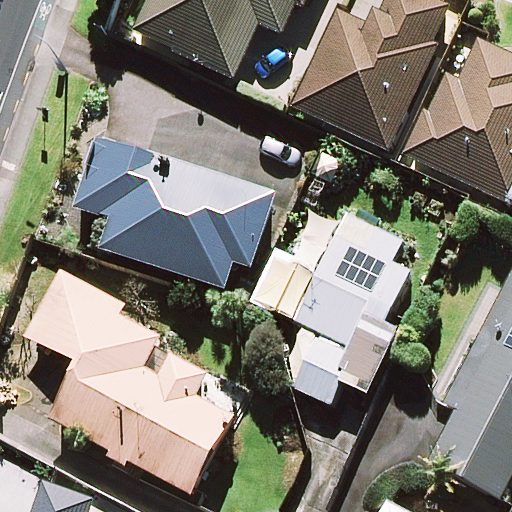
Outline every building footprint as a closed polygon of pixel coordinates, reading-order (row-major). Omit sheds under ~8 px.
[(262,31),(286,41),(298,13),(305,16),(312,0),(153,0),(136,40),(238,85),(262,31)] [(435,47),(450,14),(419,0),(391,0),(383,18),(375,15),(367,32),(339,19),(296,114),(391,158),(441,50),(435,47)] [(447,80),(432,116),(424,112),(402,164),(417,170),(511,211),(511,61),(477,46),(460,86),(447,80)] [(278,202),(104,146),(82,215),(115,225),(105,257),(229,297),(237,271),(254,276),(278,202)] [(404,247),(350,221),(299,328),(323,340),(297,394),(332,411),(343,388),(369,401),(399,339),(385,333),(412,279),(393,270),(404,247)] [(304,266),(277,253),(250,309),(277,321),(304,266)] [(132,314),(64,279),(30,344),(81,371),(53,425),(195,499),(235,422),(198,403),(210,380),(163,355),(168,346),(127,324),(132,314)] [(511,285),(421,463),(437,471),(502,504),(511,485),(511,285)]
